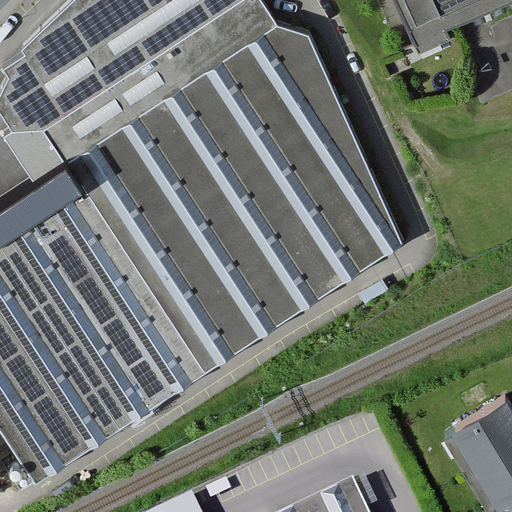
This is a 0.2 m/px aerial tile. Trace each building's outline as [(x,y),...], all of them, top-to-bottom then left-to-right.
[(0,434),(35,486),(399,240),(308,37),(274,27),(256,0),(70,0),(19,50),(23,55),(0,70),(6,78),(0,90),(0,118),(9,132),(44,129),(62,159),(0,197),(0,434)] [(511,0),(390,0),(415,56),(447,42),(442,32),(511,2),(511,0)] [(511,413),(499,393),(445,426),(491,502),(503,495),(511,509),(511,413)] [(356,477),(366,505),(376,501),(366,473),(356,477)] [(367,511),(353,481),(287,511),(367,511)]
